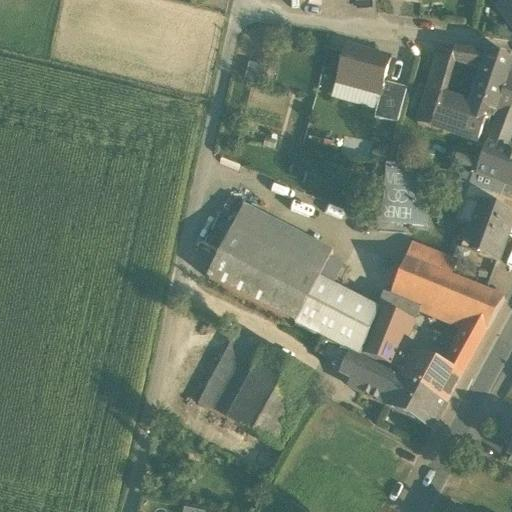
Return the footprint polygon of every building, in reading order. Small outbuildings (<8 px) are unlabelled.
[(497,8),(511,28),(511,0),(508,0),(501,6),(497,8)] [(390,60),(346,48),(336,84),(380,96),(383,84),(390,60)] [(451,63),(481,71),(486,56),(454,51),(451,62),(451,63)] [(487,114),(494,116),(502,98),(509,71),(511,60),(511,59),(486,56),(481,71),(468,106),(467,109),(487,114)] [(425,93),(440,97),(451,63),(451,62),(436,57),(425,93)] [(268,69),(249,64),(245,80),(264,85),(268,69)] [(511,72),(509,71),(502,98),(494,116),(497,117),(511,122),(511,72)] [(380,96),(336,84),(331,102),(375,113),(380,96)] [(406,90),(383,84),(380,96),(375,113),(374,118),(397,125),(406,90)] [(416,126),(456,139),(467,109),(468,106),(440,97),(425,93),(416,126)] [(487,114),(467,109),(456,139),(477,146),(479,137),(481,132),(484,133),(485,129),(482,128),(487,114)] [(501,152),(511,122),(497,117),(486,146),(501,152)] [(511,156),(501,152),(486,146),(479,164),(476,173),(475,175),(504,187),(511,189),(511,156)] [(476,173),(479,164),(453,156),(450,165),(476,173)] [(390,225),(423,227),(425,201),(429,201),(431,171),(430,171),(387,167),(385,188),(393,189),(390,225)] [(457,183),(468,188),(472,177),(460,173),(457,183)] [(472,177),(468,188),(463,200),(478,206),(479,203),(496,209),(500,198),(511,202),(511,189),(504,187),(475,175),(473,174),(472,177)] [(452,196),(463,200),(468,188),(457,183),(452,196)] [(478,206),(463,200),(455,221),(471,227),(478,206)] [(478,257),(496,263),(511,217),(511,214),(496,209),(479,203),(478,206),(471,227),(464,246),(480,251),(478,257)] [(243,208),(229,235),(318,281),(329,260),(332,254),(243,208)] [(295,325),(318,281),(229,235),(206,280),(295,325)] [(462,251),(478,257),(480,251),(464,246),(462,251)] [(405,260),(449,277),(454,264),(410,247),(405,260)] [(344,267),(329,260),(318,281),(333,288),(344,267)] [(405,260),(390,297),(420,309),(462,327),(484,336),(504,300),(405,260)] [(333,288),(318,281),(295,325),(294,326),(353,356),(376,310),(336,290),(333,288)] [(383,294),(377,309),(414,324),(420,309),(390,297),(383,294)] [(402,353),(414,324),(377,309),(359,357),(381,366),(399,373),(407,355),(402,353)] [(473,356),(484,336),(462,327),(453,346),(473,356)] [(199,406),(227,422),(264,352),(236,336),(199,406)] [(333,370),(342,375),(351,356),(335,348),(326,344),(319,358),(334,367),(333,370)] [(442,370),(461,377),(473,356),(453,346),(442,370)] [(317,381),(264,352),(227,422),(280,450),(317,381)] [(399,373),(396,379),(446,405),(461,377),(442,370),(407,355),(399,373)] [(384,407),(396,379),(378,370),(351,356),(342,375),(341,378),(352,383),(349,389),(359,395),(384,407)] [(381,366),(378,370),(396,379),(399,373),(381,366)] [(431,432),(446,405),(396,379),(384,407),(431,432)]
